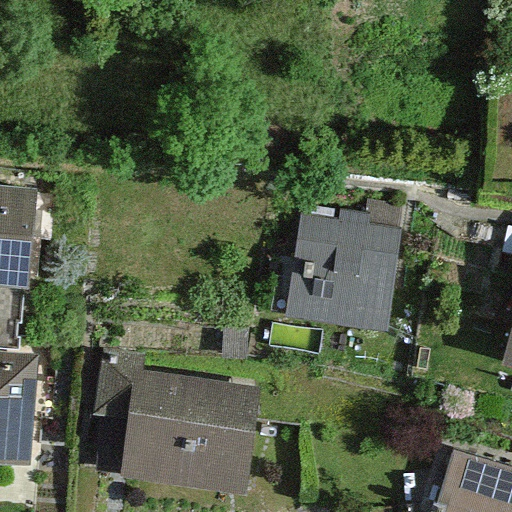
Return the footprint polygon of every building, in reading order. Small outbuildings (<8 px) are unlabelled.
[(45,177),(0,174),(0,267),(41,269),(45,177)] [(403,217),(298,205),(286,306),(391,318),(403,217)] [(48,350),(0,345),(0,455),(47,460),(48,350)] [(259,381),(139,371),(130,470),(250,481),(259,381)] [(122,462),(130,412),(108,409),(100,459),(122,462)] [(417,488),(479,511),(511,511),(511,446),(442,420),(417,488)]
